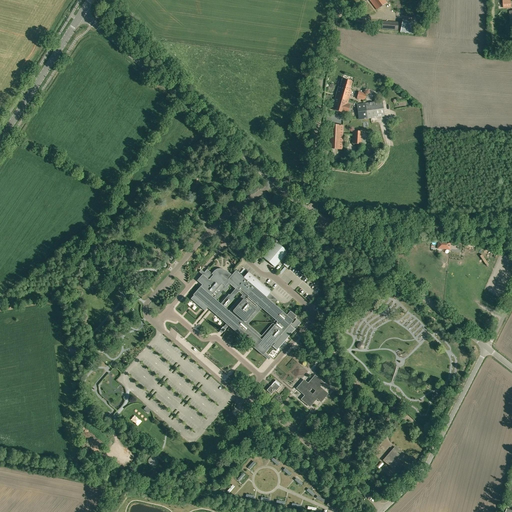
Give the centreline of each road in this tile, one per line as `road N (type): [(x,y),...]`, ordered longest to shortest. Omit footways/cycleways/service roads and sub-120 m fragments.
road 1 (tertiary): [(310,211),(80,14)]
road 2 (unclassified): [(310,211),(321,76),(338,0)]
road 3 (unclassified): [(381,511),(424,469),(487,348)]
road 4 (tertiary): [(487,348),(338,230)]
road 5 (unclassified): [(511,228),(338,230)]
road 6 (tertiary): [(0,140),(80,14)]
